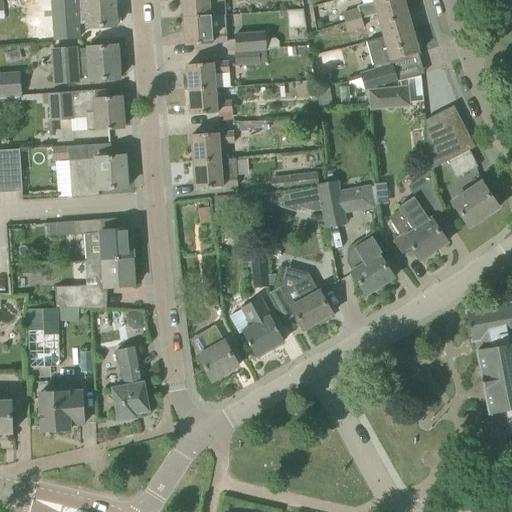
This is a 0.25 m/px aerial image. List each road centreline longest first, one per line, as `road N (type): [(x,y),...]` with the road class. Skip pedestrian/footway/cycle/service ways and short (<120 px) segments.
road 1 (unclassified): [(315,364),(511,245)]
road 2 (residential): [(197,432),(181,395),(158,209)]
road 3 (residential): [(158,209),(142,0)]
road 4 (unclassified): [(407,511),(315,364)]
road 5 (residential): [(158,209),(0,217)]
road 6 (residential): [(511,142),(464,54),(450,0)]
road 7 (unclassified): [(197,432),(315,364)]
